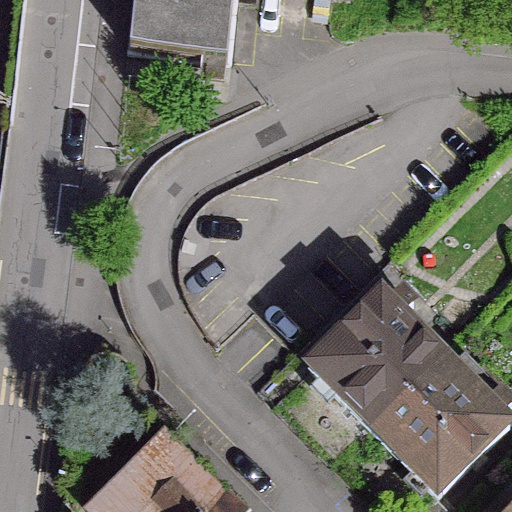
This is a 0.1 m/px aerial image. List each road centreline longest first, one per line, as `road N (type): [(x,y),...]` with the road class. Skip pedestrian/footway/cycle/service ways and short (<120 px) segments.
road 1 (residential): [(511,70),(439,64),(375,71),(175,176),(151,210),(137,263),(146,308),(195,387)]
road 2 (unclassified): [(17,389),(61,0)]
road 3 (residential): [(314,511),(195,387)]
road 4 (residential): [(4,511),(17,389)]
